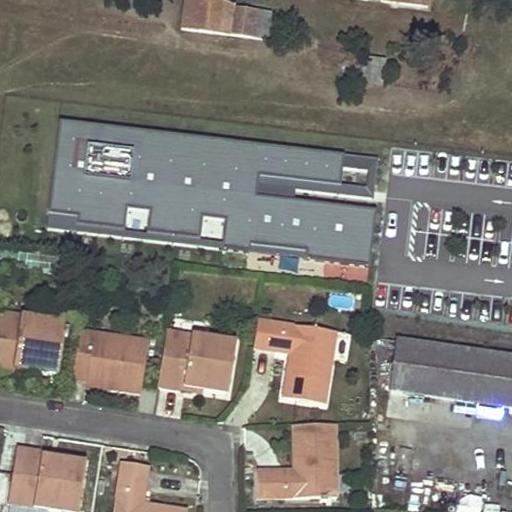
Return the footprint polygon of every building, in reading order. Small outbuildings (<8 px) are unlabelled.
[(266,40),(269,13),(232,8),(214,2),(206,0),(183,0),(180,29),(266,40)] [(385,61),(363,59),(362,70),(364,70),(363,82),(382,84),(385,61)] [(345,158),(61,124),(49,212),(81,217),(81,227),(123,231),(127,206),(149,209),(148,234),(199,239),(204,216),(225,219),(224,251),(249,254),(251,247),(306,255),(306,259),(370,269),(375,211),(259,200),(263,178),(342,188),(345,158)] [(0,314),(0,371),(13,374),(14,370),(32,373),(57,377),(62,339),(66,340),(67,332),(64,332),(65,324),(0,314)] [(324,406),(336,334),(256,322),(252,350),(289,356),(282,400),(324,406)] [(110,392),(139,397),(148,343),(79,332),(71,382),(86,384),(111,388),(110,392)] [(202,391),(226,395),(235,343),(165,332),(156,388),(183,393),(183,389),(202,391)] [(389,392),(511,409),(511,358),(397,342),(389,392)] [(86,384),(85,388),(110,392),(111,388),(86,384)] [(327,500),(337,499),(335,426),(293,427),(293,472),(257,473),(257,501),(320,500),(320,503),(327,503),(327,500)] [(7,505),(51,511),(76,511),(84,464),(60,460),(41,457),(42,453),(16,449),(7,505)] [(111,511),(186,511),(142,505),(148,468),(120,464),(111,511)] [(459,492),(453,511),(480,511),(484,499),(459,492)]
